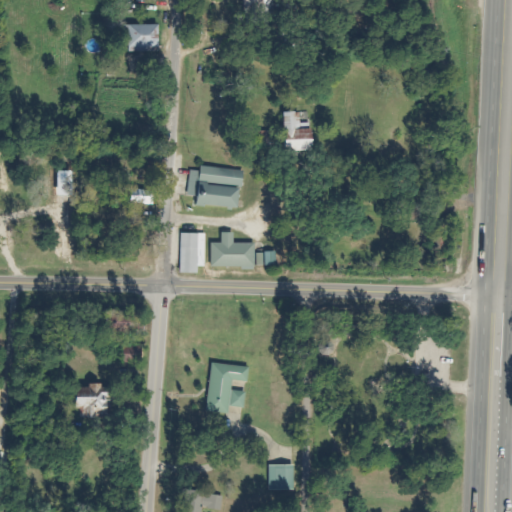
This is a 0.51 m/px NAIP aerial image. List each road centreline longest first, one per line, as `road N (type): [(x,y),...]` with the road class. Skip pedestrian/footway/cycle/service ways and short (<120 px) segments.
road 1 (secondary): [(163,288),(498,294)]
road 2 (trunk): [(495,0),(498,294)]
road 3 (residential): [(163,288),(181,0)]
road 4 (tertiary): [(150,511),(163,288)]
road 5 (residential): [(306,511),(309,291)]
road 6 (trunk): [(498,294),(493,511)]
road 7 (trunk): [(498,294),(511,131)]
road 8 (secondary): [(163,288),(0,277)]
road 9 (residential): [(0,413),(8,279)]
